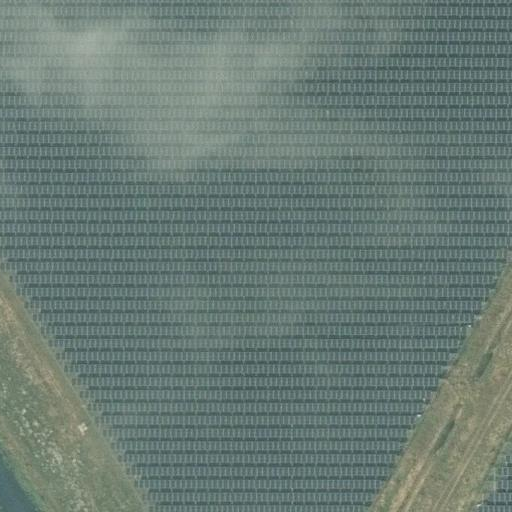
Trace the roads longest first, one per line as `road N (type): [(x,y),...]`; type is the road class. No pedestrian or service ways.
road 1 (track): [(511,376),(436,511)]
road 2 (track): [(90,511),(26,408)]
